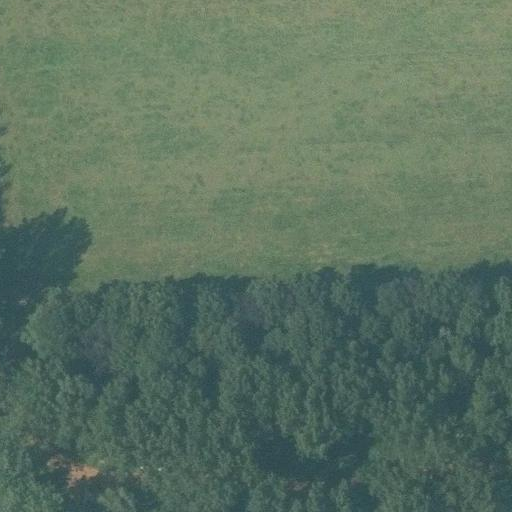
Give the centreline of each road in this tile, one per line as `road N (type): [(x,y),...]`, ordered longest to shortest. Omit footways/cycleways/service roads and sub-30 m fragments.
road 1 (track): [(66,479),(298,489),(511,471)]
road 2 (track): [(0,374),(35,446),(66,479),(73,511)]
